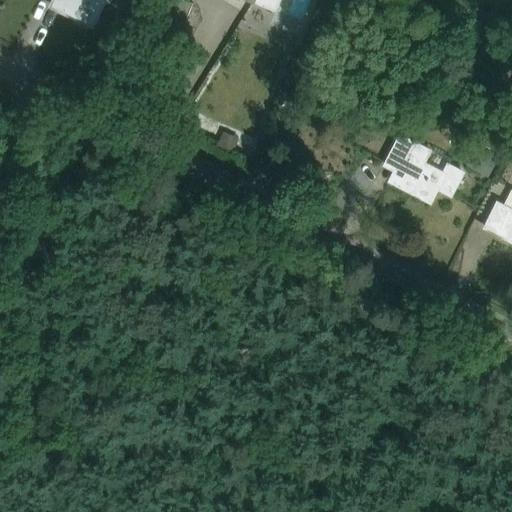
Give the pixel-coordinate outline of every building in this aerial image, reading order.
[(60,0),(63,1),(59,10),(91,25),(102,0),(107,0),(60,0)] [(279,0),(249,0),(252,1),(275,11),(279,0)] [(450,194),(461,172),(447,165),(443,173),(422,163),(428,150),(399,135),(384,165),(403,176),(398,185),(429,201),(437,187),(450,194)] [(480,172),(488,158),(474,150),(466,164),(480,172)] [(511,189),(502,205),(497,202),(484,227),(511,241),(511,189)]
